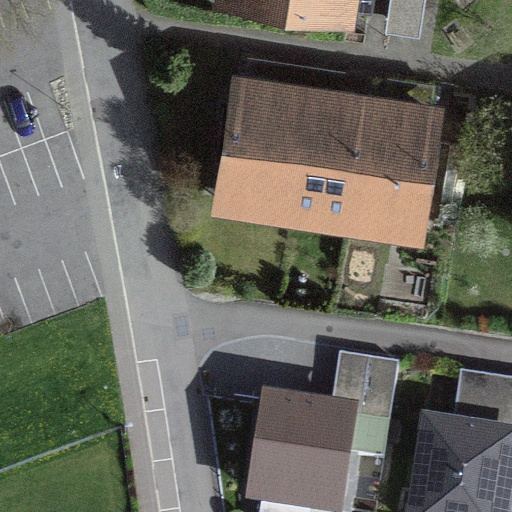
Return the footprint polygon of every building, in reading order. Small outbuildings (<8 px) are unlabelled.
[(347,0),(263,0),(346,12),(347,0)] [(392,0),(390,19),(416,23),(419,0),(392,0)] [(291,196),(307,88),(239,77),(223,185),(291,196)] [(307,88),(291,196),(349,204),(365,97),(307,88)] [(365,97),(349,204),(417,215),(433,107),(365,97)] [(330,413),(268,404),(254,498),(335,510),(349,416),(389,422),(398,363),(339,355),(330,413)] [(511,511),(511,376),(461,369),(451,432),(511,441),(500,511),(511,511)] [(499,511),(500,511),(511,441),(451,432),(428,428),(415,511),(499,511)]
